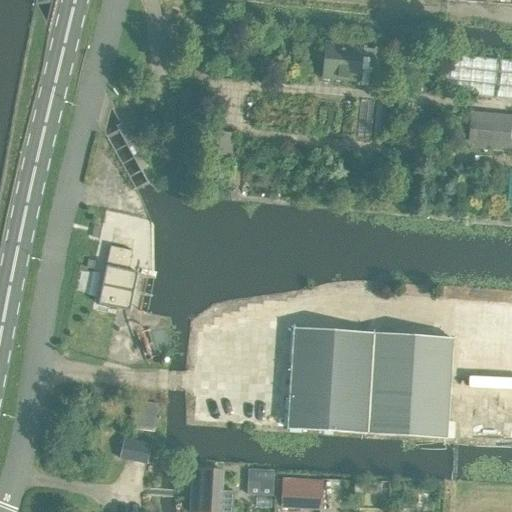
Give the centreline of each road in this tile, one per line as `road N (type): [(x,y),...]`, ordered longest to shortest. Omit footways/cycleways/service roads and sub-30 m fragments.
road 1 (unclassified): [(2,511),(16,476),(67,191),(116,0)]
road 2 (primary): [(0,346),(79,0)]
